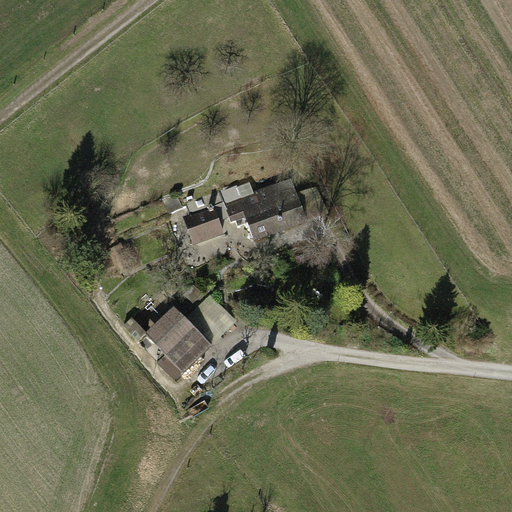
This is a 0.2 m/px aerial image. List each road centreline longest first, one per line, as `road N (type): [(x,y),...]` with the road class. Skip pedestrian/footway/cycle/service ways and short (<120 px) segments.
road 1 (track): [(511,375),(237,337)]
road 2 (track): [(152,511),(221,409),(256,380),(317,352)]
road 3 (track): [(0,127),(160,0)]
